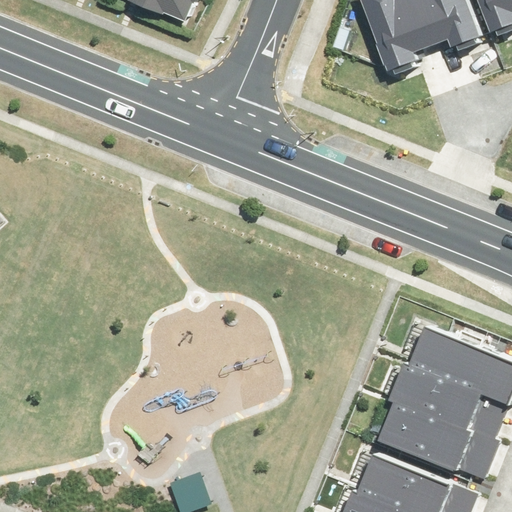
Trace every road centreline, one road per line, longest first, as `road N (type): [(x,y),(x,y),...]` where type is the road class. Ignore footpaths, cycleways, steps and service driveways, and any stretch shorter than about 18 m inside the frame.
road 1 (tertiary): [(220,139),(511,254)]
road 2 (tertiary): [(0,53),(220,139)]
road 3 (residential): [(220,139),(264,0)]
